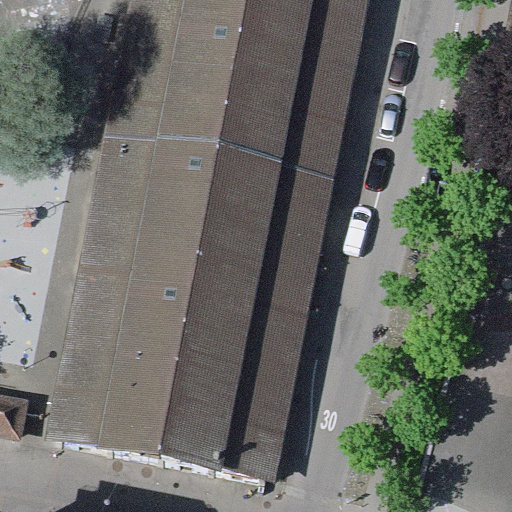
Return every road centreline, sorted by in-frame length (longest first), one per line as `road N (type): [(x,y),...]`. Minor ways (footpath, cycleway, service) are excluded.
road 1 (residential): [(310,511),(439,0)]
road 2 (residential): [(0,460),(248,511)]
